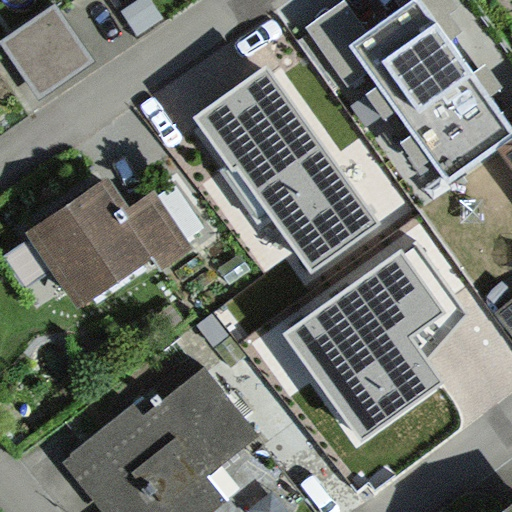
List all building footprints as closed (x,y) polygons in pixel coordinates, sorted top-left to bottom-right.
[(447,194),(499,157),(511,148),(511,134),(420,8),(349,59),(447,194)] [(295,40),(236,84),(293,162),(353,118),(295,40)] [(176,91),(192,123),(233,103),(217,71),(176,91)] [(511,148),(499,157),(511,175),(511,148)] [(107,191),(31,240),(80,314),(152,267),(161,281),(196,257),(155,196),(124,216),(107,191)] [(386,273),(368,248),(273,318),(316,377),(396,318),(371,285),(386,273)] [(511,304),(495,316),(511,340),(511,304)] [(256,439),(207,376),(149,421),(136,404),(76,451),(64,436),(27,465),(63,511),(212,511),(218,508),(199,483),(256,439)]
